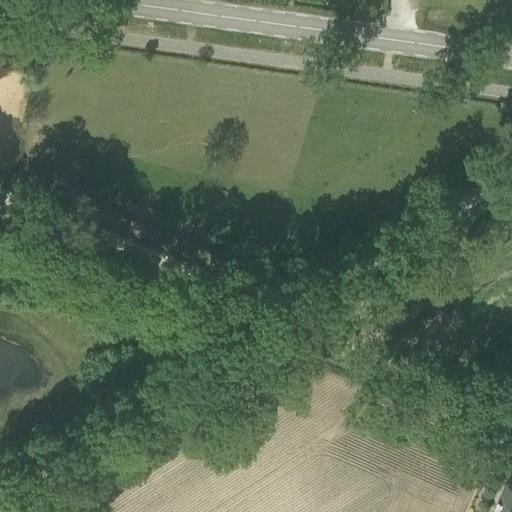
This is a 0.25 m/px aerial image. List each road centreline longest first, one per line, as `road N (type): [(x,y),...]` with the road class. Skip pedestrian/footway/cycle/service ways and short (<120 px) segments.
road 1 (secondary): [(511,57),(109,0)]
road 2 (unclassified): [(0,501),(298,312)]
road 3 (unclassified): [(298,312),(0,196)]
road 4 (unclassified): [(298,312),(511,172)]
road 5 (unclassified): [(511,413),(298,312)]
